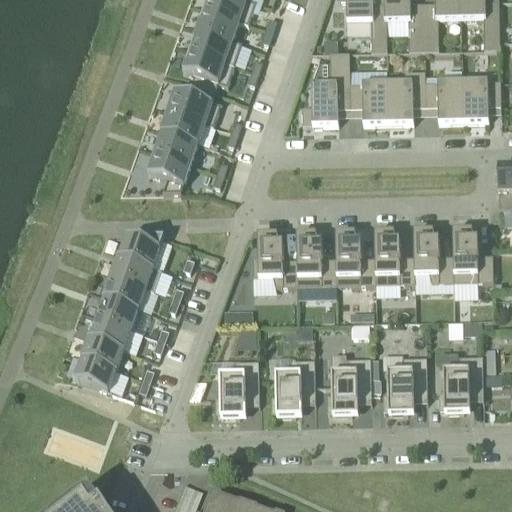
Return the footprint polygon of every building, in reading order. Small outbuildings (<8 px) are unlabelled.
[(211,0),(206,16),(249,31),(256,11),(257,11),(257,9),(248,6),(249,0),(231,0),(232,1),(229,0),(211,0)] [(385,0),(337,0),(338,8),(348,8),(348,29),(372,28),(372,41),(372,59),(372,60),(387,59),(386,28),(385,0)] [(385,0),(386,28),(409,27),(410,59),(425,59),(424,11),(411,11),(411,0),(385,0)] [(462,26),(461,0),(436,0),(436,11),(424,11),(425,59),(440,58),(439,27),(462,26)] [(500,9),(499,9),(486,10),(486,0),(461,0),(462,26),(484,26),(485,57),(501,57),(500,9)] [(206,16),(199,36),(242,51),(233,47),(240,28),(249,32),(249,31),(206,16)] [(278,28),(270,25),(266,36),(274,39),(278,28)] [(483,36),(483,28),(461,27),(460,35),(483,36)] [(459,39),(459,28),(441,29),(441,39),(459,39)] [(235,72),(242,51),(199,36),(192,57),(235,72)] [(274,39),(266,36),(262,48),(270,50),(274,39)] [(192,91),(216,99),(219,90),(229,93),(229,92),(228,92),(235,72),(192,57),(185,77),(184,77),(184,78),(195,82),(192,91)] [(303,133),(339,132),(339,117),(351,117),(351,92),(350,60),(331,61),(332,91),(312,91),(313,115),(303,116),(303,133)] [(264,69),(256,66),(252,77),(260,80),(264,69)] [(260,80),(252,77),(248,89),(256,91),(260,80)] [(389,131),(414,130),(414,116),(427,115),(426,90),(426,79),(406,79),(406,89),(388,89),(389,131)] [(489,87),(464,88),(465,129),(489,129),(489,114),(502,114),(501,89),(489,89),(489,87)] [(426,90),(427,115),(439,115),(439,122),(440,130),(465,129),(464,88),(439,88),(439,90),(426,90)] [(351,117),(364,117),(364,131),(389,131),(388,89),(363,90),(363,92),(351,92),(351,117)] [(216,99),(192,91),(189,100),(177,96),(176,98),(178,98),(171,118),(214,133),(221,113),(223,113),(223,112),(213,108),(216,99)] [(162,138),(200,151),(200,150),(198,150),(205,131),(214,134),(214,133),(171,118),(164,138),(162,137),(162,138)] [(235,127),(231,139),(239,141),(243,130),(235,127)] [(200,151),(162,138),(162,139),(164,139),(157,159),(191,171),(198,151),(200,151)] [(235,153),(239,141),(231,139),(227,150),(235,153)] [(168,187),(164,199),(164,200),(181,200),(182,200),(184,192),(185,193),(185,191),(191,171),(157,159),(150,179),(149,179),(149,180),(168,187)] [(229,171),(221,168),(217,180),(225,182),(229,171)] [(511,215),(511,172),(501,173),(501,172),(499,172),(499,175),(500,198),(499,198),(499,200),(500,200),(500,216),(511,215)] [(221,194),(225,182),(217,180),(213,191),(221,194)] [(415,237),(416,282),(430,281),(433,291),(456,290),(454,236),(454,263),(442,264),(442,253),(442,249),(435,249),(434,237),(415,237)] [(473,236),(455,236),(456,281),(469,280),(472,290),(494,289),(494,260),(480,261),(480,252),(474,252),(473,236)] [(416,282),(415,237),(415,264),(403,264),(403,254),(403,249),(396,250),(395,238),(376,238),(378,292),(416,291),(416,282)] [(356,238),(337,239),(339,293),(378,292),(376,238),(376,265),(364,265),(364,254),(364,250),(357,250),(356,238)] [(298,240),(299,294),(339,293),(337,239),(337,266),(325,266),(325,255),(325,251),(317,251),(317,239),(298,240)] [(285,267),(285,256),(285,252),(278,252),(278,240),(259,240),(259,265),(254,265),(254,285),(274,284),(276,294),(299,294),(298,240),(298,267),(285,267)] [(119,262),(162,278),(163,278),(156,275),(154,274),(160,255),(161,255),(164,247),(166,243),(147,243),(145,248),(128,242),(127,243),(128,243),(121,262),(119,262)] [(155,299),(162,278),(119,262),(118,263),(120,264),(113,284),(155,299)] [(188,264),(184,276),(191,279),(195,267),(188,264)] [(104,303),(141,316),(139,315),(146,296),(155,299),(113,284),(106,303),(104,302),(104,303)] [(177,294),(173,305),(181,308),(185,296),(177,294)] [(103,312),(99,324),(131,336),(138,316),(140,317),(141,316),(104,303),(104,304),(106,305),(103,312)] [(181,308),(173,305),(169,316),(176,319),(181,308)] [(131,336),(99,324),(94,336),(92,344),(90,343),(89,344),(126,357),(126,356),(124,355),(131,336)] [(162,334),(158,346),(166,349),(170,337),(162,334)] [(126,357),(89,344),(91,345),(84,364),(82,363),(82,364),(119,377),(119,376),(117,376),(124,357),(126,358),(126,357)] [(162,360),(166,349),(158,346),(154,357),(162,360)] [(76,386),(109,398),(110,396),(109,396),(116,377),(118,378),(119,377),(82,364),(82,365),(84,366),(77,384),(76,384),(76,385),(76,386)] [(445,420),(465,419),(471,419),(471,403),(483,403),(484,408),(484,364),(459,364),(459,376),(445,376),(445,401),(440,401),(441,417),(445,417),(445,420)] [(415,420),(415,410),(415,405),(427,404),(428,410),(427,365),(403,366),(403,377),(389,377),(389,402),(384,402),(385,418),(389,418),(390,421),(415,420)] [(359,421),(359,411),(359,406),(372,405),(372,411),(373,411),(372,366),(347,367),(347,378),(333,378),(333,403),(328,403),(329,419),(334,419),(334,422),(359,421)] [(316,412),(316,367),(291,368),(291,379),(277,380),(277,404),(272,405),(273,421),(277,421),(278,423),(303,422),(303,407),(316,407),(316,412)] [(221,422),(222,424),(247,424),(247,408),(259,408),(260,413),(259,369),(235,369),(236,380),(221,381),(221,406),(216,406),(217,422),(221,422)] [(144,386),(151,389),(155,378),(148,375),(144,386)] [(151,389),(144,386),(139,398),(147,401),(151,389)] [(184,489),(174,511),(195,511),(202,496),(184,489)] [(255,511),(209,496),(204,511),(255,511)]
